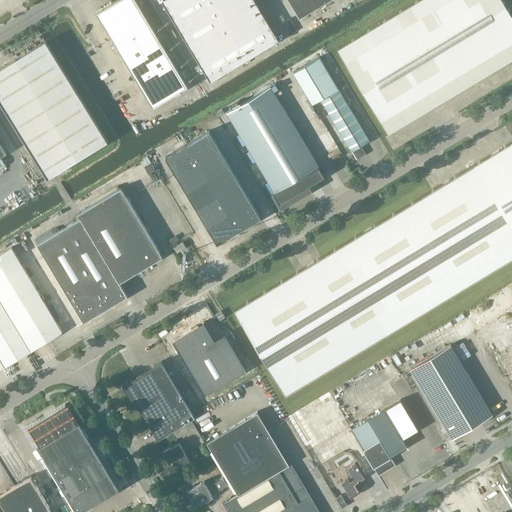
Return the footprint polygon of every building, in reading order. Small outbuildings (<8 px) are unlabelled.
[(116,0),(96,12),(153,107),(187,86),(135,0),(116,0)] [(160,0),(161,0),(210,80),(278,38),(254,0),(159,0),(160,0)] [(289,0),(300,17),(327,0),(289,0)] [(418,0),(338,48),(389,133),(511,58),(511,16),(502,0),(418,0)] [(0,68),(0,101),(47,178),(107,141),(45,41),(0,68)] [(313,104),(321,99),(357,159),(364,155),(365,152),(361,146),(369,141),(319,56),(293,72),(313,104)] [(244,140),(275,192),(274,193),(282,206),(309,189),(307,186),(325,175),(319,165),(318,166),(287,114),(271,86),(227,112),(244,140)] [(209,130),(166,156),(217,243),(261,217),(209,130)] [(511,258),(511,141),(337,247),(320,257),(296,272),(234,309),(286,395),(380,338),(389,333),(511,258)] [(80,218),(37,244),(84,322),(128,295),(120,282),(162,256),(121,187),(77,214),(80,218)] [(183,242),(174,247),(177,252),(186,247),(183,242)] [(11,247),(0,253),(0,368),(62,331),(11,247)] [(511,294),(480,313),(511,367),(511,294)] [(68,313),(73,324),(80,320),(75,310),(68,313)] [(219,320),(225,317),(221,310),(215,314),(219,320)] [(208,323),(177,341),(183,351),(180,353),(206,397),(248,372),(227,335),(218,341),(208,323)] [(451,438),(492,413),(450,344),(409,369),(451,438)] [(501,352),(491,357),(493,362),(503,357),(501,352)] [(158,439),(195,417),(162,361),(123,385),(136,408),(138,407),(158,439)] [(400,399),(385,408),(402,438),(418,429),(400,399)] [(40,446),(37,447),(76,511),(80,511),(120,488),(80,421),(77,423),(65,404),(28,426),(40,446)] [(350,429),(373,467),(378,475),(395,464),(390,455),(407,445),(385,408),(350,429)] [(231,511),(320,511),(298,475),(259,410),(206,442),(212,450),(210,451),(234,492),(236,492),(238,494),(225,502),(231,511)] [(180,467),(190,461),(179,442),(173,446),(172,445),(162,451),(169,462),(171,461),(172,463),(174,465),(176,466),(179,465),(180,467)] [(358,480),(366,475),(356,459),(348,464),(349,465),(343,469),(347,475),(346,476),(345,477),(346,478),(346,479),(341,482),(351,497),(360,491),(358,489),(362,486),(358,480)] [(52,511),(31,476),(0,494),(0,500),(6,510),(1,511),(52,511)] [(223,478),(208,487),(204,481),(186,491),(196,507),(213,497),(212,494),(228,485),(223,478)] [(502,511),(489,489),(466,502),(472,511),(502,511)]
